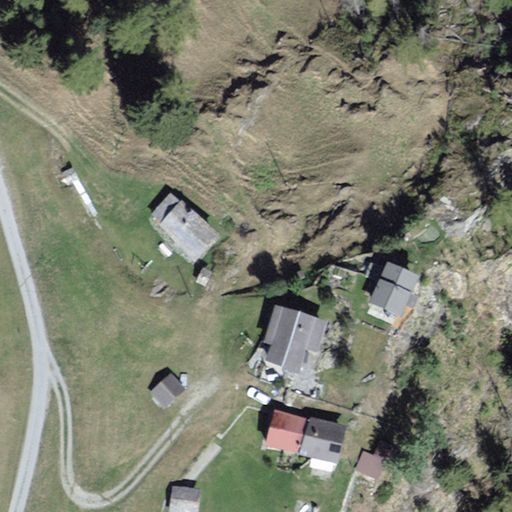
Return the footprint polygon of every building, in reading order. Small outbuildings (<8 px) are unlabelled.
[(75,142),(66,149),(73,159),(82,152),(75,142)] [(195,257),(216,237),(181,203),(179,205),(172,197),(154,216),(195,257)] [(417,279),(389,266),(371,302),(399,316),(417,279)] [(204,270),(199,281),(205,283),(210,273),(204,270)] [(325,324),(277,308),(266,341),(274,344),(268,361),(298,370),(305,347),(316,350),(325,324)] [(184,391),(172,377),(153,393),(165,407),(184,391)] [(337,463),(346,429),(311,420),(311,422),(278,414),(271,445),(303,452),(302,455),(337,463)] [(378,477),(390,447),(381,444),(375,458),(364,454),(358,469),(378,477)] [(194,511),(198,492),(175,489),(172,511),(194,511)]
